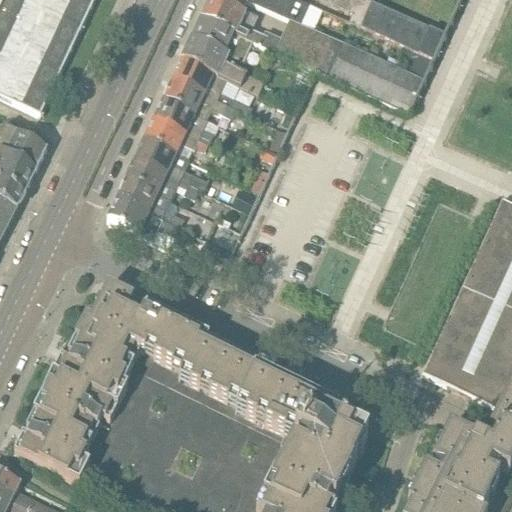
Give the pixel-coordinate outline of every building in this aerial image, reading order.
[(0,0),(0,102),(39,121),(96,0),(0,0)] [(245,20),(242,18),(246,7),(229,0),(212,0),(211,4),(210,3),(200,25),(250,48),(314,78),(315,78),(408,120),(409,121),(410,121),(411,121),(411,120),(410,120),(411,119),(409,119),(416,104),(417,104),(418,104),(419,104),(418,103),(417,102),(423,89),(424,89),(425,89),(426,89),(425,88),(424,87),(424,86),(300,30),(300,31),(288,26),(280,44),(264,37),(263,41),(249,34),(246,40),(238,36),(245,20)] [(229,0),(246,7),(288,26),(300,31),(300,30),(309,10),(285,0),(229,0)] [(310,0),(352,19),(348,28),(432,65),(443,40),(369,7),(353,0),(310,0)] [(191,45),(228,62),(240,68),(250,48),(200,25),(191,45)] [(181,66),(225,87),(257,102),(263,88),(225,71),(228,62),(191,45),(181,66)] [(172,86),(234,115),(239,117),(242,110),(221,99),(225,87),(181,66),(172,86)] [(229,125),(234,115),(172,86),(163,105),(206,125),(210,116),(229,125)] [(162,107),(153,126),(207,152),(208,152),(213,141),(201,135),(206,125),(163,105),(162,107)] [(211,166),(216,156),(153,126),(144,146),(176,161),(181,151),(211,166)] [(1,129),(0,131),(0,155),(35,175),(45,155),(43,154),(27,145),(1,129)] [(137,160),(134,165),(198,195),(201,197),(206,187),(184,177),(188,167),(189,167),(187,166),(176,161),(144,146),(137,160)] [(0,206),(16,215),(35,176),(0,156),(0,206)] [(134,165),(125,186),(170,207),(175,197),(194,206),(198,195),(134,165)] [(125,186),(116,205),(170,230),(180,235),(184,225),(166,217),(170,207),(125,186)] [(116,205),(106,225),(109,227),(108,228),(114,231),(115,230),(127,236),(127,237),(133,240),(133,239),(152,248),(157,238),(175,246),(177,241),(180,235),(170,230),(116,205)] [(0,244),(1,245),(16,215),(0,206),(0,244)] [(496,417),(511,383),(511,210),(501,206),(470,275),(421,380),(496,417)] [(89,469),(82,466),(99,432),(97,431),(101,423),(110,428),(127,392),(124,390),(140,358),(144,360),(144,359),(181,378),(178,384),(237,413),(235,416),(299,448),(295,456),(291,454),(262,511),(333,511),(366,444),(340,431),(338,434),(330,431),(336,418),(320,410),(320,409),(260,380),(262,376),(205,348),(207,344),(162,322),(163,319),(147,312),(107,292),(91,326),(85,324),(68,359),(60,355),(56,365),(59,366),(26,434),(22,432),(17,442),(21,444),(13,459),(37,470),(79,491),(89,469)] [(483,511),(497,483),(493,481),(497,474),(507,479),(511,467),(511,383),(496,417),(480,446),(448,430),(431,466),(434,468),(431,475),(424,471),(406,507),(409,509),(407,511),(483,511)] [(0,503),(18,511),(42,511),(15,498),(20,490),(0,480),(0,503)] [(18,511),(0,503),(0,511),(18,511)]
